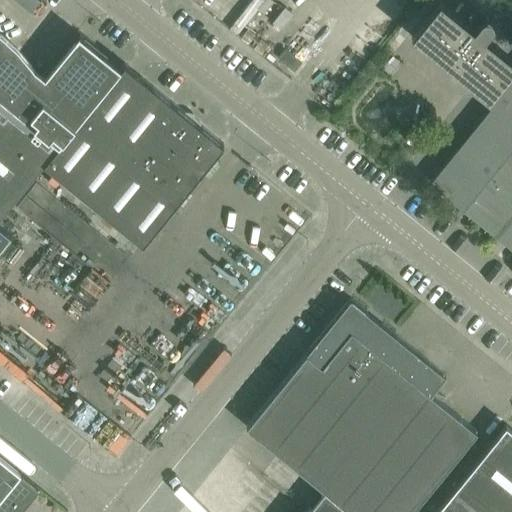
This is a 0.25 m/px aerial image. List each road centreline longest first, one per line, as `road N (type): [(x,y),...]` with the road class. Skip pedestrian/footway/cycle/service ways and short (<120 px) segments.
road 1 (unclassified): [(117,511),(368,204)]
road 2 (unclassified): [(368,204),(116,0)]
road 3 (unclassified): [(511,320),(368,204)]
road 4 (unclassified): [(114,511),(0,418)]
